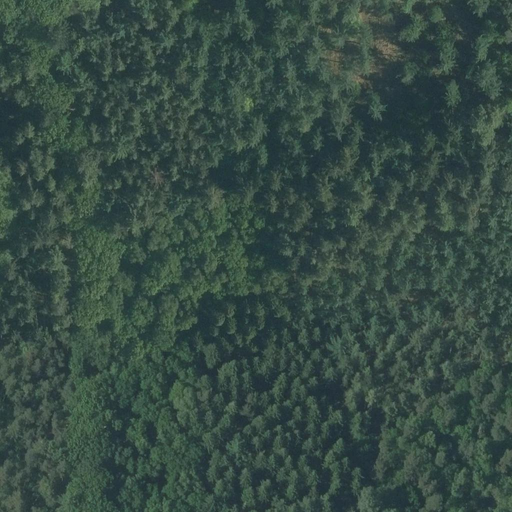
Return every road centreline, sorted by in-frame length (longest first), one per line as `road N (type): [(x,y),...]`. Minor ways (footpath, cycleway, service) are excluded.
road 1 (track): [(511,98),(0,238)]
road 2 (track): [(37,0),(85,216),(86,511)]
